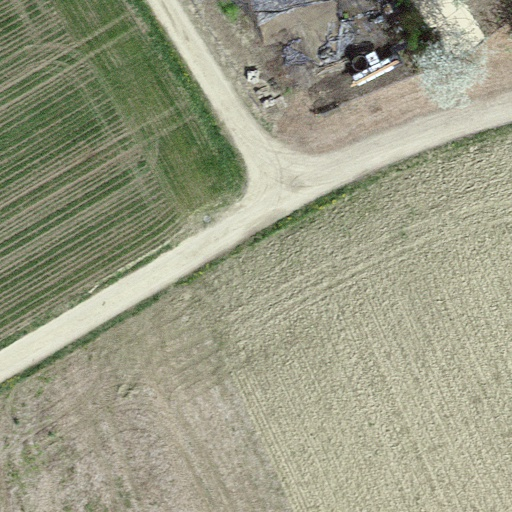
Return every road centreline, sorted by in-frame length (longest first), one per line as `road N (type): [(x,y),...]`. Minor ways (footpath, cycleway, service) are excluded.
road 1 (unclassified): [(159,0),(287,192),(511,106)]
road 2 (track): [(287,192),(0,360)]
